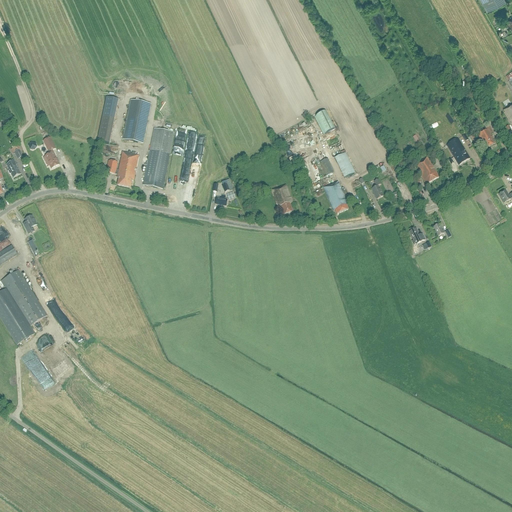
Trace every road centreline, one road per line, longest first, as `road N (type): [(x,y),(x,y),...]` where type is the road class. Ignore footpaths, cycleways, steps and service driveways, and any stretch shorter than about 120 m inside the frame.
road 1 (unclassified): [(0,215),(37,195),(67,191),(259,228),(353,227),(444,203),(511,161)]
road 2 (unclassified): [(146,511),(0,407)]
